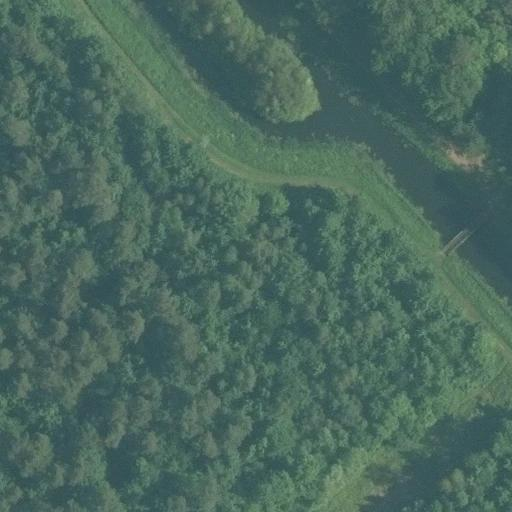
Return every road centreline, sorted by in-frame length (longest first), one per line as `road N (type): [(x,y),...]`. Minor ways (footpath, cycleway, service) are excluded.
road 1 (track): [(428,266),(346,189),(249,176),(207,150),(75,0)]
road 2 (track): [(511,359),(428,266)]
